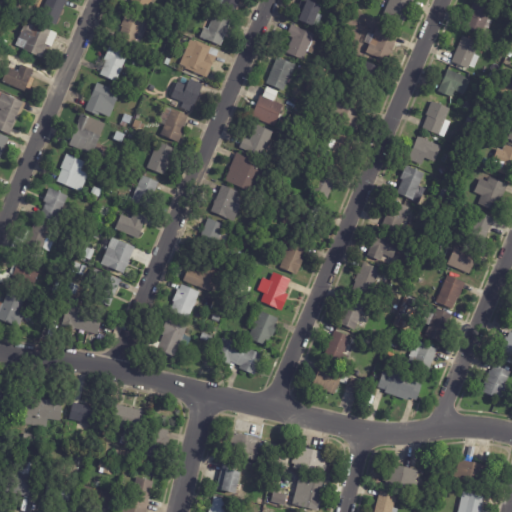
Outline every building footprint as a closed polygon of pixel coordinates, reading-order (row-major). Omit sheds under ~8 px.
[(73,3),(70,9),(64,6),(56,26),(39,19),(47,0),(67,0),(67,1),(73,3)] [(132,0),(152,0),(149,8),(132,0)] [(240,0),(235,13),(219,6),(221,4),(216,2),(216,0),(240,0)] [(314,27),(295,19),(302,0),(316,0),(324,3),(322,7),(323,8),(320,16),(323,17),(318,28),(315,27),(314,27)] [(414,2),(404,26),(384,17),(391,0),(412,0),(415,1),(414,2)] [(466,28),(471,17),(469,16),(475,2),(494,10),(490,20),(494,21),(487,37),(466,28)] [(118,39),(123,27),(122,27),(128,13),(150,23),(138,50),(117,40),(118,39)] [(232,21),(222,46),(201,38),(205,28),(209,30),(216,14),(232,21)] [(58,33),(52,47),(48,46),(42,59),(38,57),(24,50),(24,49),(16,46),(25,25),(29,27),(31,22),(58,33)] [(288,36),(293,26),(315,36),(313,41),(318,43),(313,55),(308,52),(304,61),(287,53),(294,38),(288,36)] [(399,37),(387,63),(366,53),(378,27),(399,36),(399,37)] [(453,62),(464,36),(481,44),(470,69),(453,62)] [(212,48),(206,62),(213,65),(208,79),(180,66),(192,39),(212,48)] [(129,55),(117,82),(102,75),(107,62),(105,61),(111,47),(129,55)] [(296,67),(293,73),(285,92),(267,85),(279,58),(297,65),(296,67)] [(385,68),(375,97),(356,90),(366,61),(385,68)] [(34,71),(25,92),(3,83),(9,68),(19,72),(22,65),(34,71)] [(461,94),(456,91),(453,98),(439,92),(448,70),(471,80),(465,95),(461,94)] [(205,85),(195,108),(192,107),(190,112),(180,108),(182,102),(172,98),(178,83),(188,87),(191,80),(205,85)] [(87,110),(98,84),(121,94),(110,118),(101,114),(99,117),(86,111),(87,110)] [(256,109),(262,96),(265,97),(268,88),(280,93),(276,102),(285,106),(276,127),(253,118),(256,109)] [(0,92),(26,104),(21,118),(18,117),(11,135),(0,130),(0,111),(1,112),(2,110),(0,109),(0,92)] [(364,121),(359,132),(334,122),(338,114),(332,112),(340,92),(363,102),(357,118),(364,121)] [(483,107),(477,105),(479,98),(485,100),(483,107)] [(424,128),(429,116),(427,116),(433,102),(451,110),(447,121),(452,123),(445,138),(424,128)] [(189,118),(184,129),(186,130),(180,143),(161,136),(172,109),(189,116),(189,118)] [(106,125),(93,156),(70,146),(79,125),(78,124),(82,115),(106,124),(106,125)] [(125,115),(133,118),(131,124),(128,124),(126,128),(121,126),(125,115)] [(469,117),(476,120),(471,132),(464,129),(469,117)] [(241,149),(245,139),(251,142),(257,126),(277,134),(266,159),(241,149)] [(354,138),(350,149),(347,148),(342,162),(325,156),(327,150),(321,148),(325,136),(332,138),(334,131),(354,138)] [(115,140),(117,132),(126,136),(123,143),(115,140)] [(9,140),(0,160),(0,134),(9,139),(9,140)] [(409,160),(419,137),(422,138),(426,140),(443,147),(436,163),(426,159),(423,166),(409,160)] [(176,150),(166,176),(148,169),(159,143),(176,150)] [(511,177),(491,169),(497,154),(502,156),(506,145),(511,147),(511,177)] [(235,160),(238,154),(256,162),(253,167),(267,173),(256,196),(226,182),(231,171),(230,171),(235,160)] [(89,175),(82,192),(58,182),(63,170),(62,169),(68,155),(85,163),(82,171),(89,175)] [(98,170),(100,164),(108,167),(106,173),(98,170)] [(341,174),(334,189),(333,188),(327,201),(309,194),(321,166),(341,174)] [(398,194),(404,180),(401,179),(407,166),(426,175),(420,188),(425,191),(423,197),(417,194),(414,201),(398,194)] [(161,183),(150,210),(132,203),(143,176),(161,183)] [(509,186),(504,199),(502,198),(496,212),(479,205),(483,196),(476,193),(481,179),(488,182),(490,178),(509,186)] [(236,192),(239,193),(236,199),(237,199),(235,203),(242,206),(235,222),(212,212),(215,204),(216,201),(217,201),(223,186),(236,192)] [(95,187),(102,190),(100,198),(92,195),(95,187)] [(41,217),(47,203),(44,202),(50,189),(69,197),(57,224),(41,217)] [(281,208),(273,205),(275,199),(283,202),(281,208)] [(318,207),(309,234),(283,224),(288,210),(296,213),(301,200),(318,207)] [(382,227),(387,215),(385,214),(391,201),(409,209),(399,234),(382,227)] [(495,220),(485,245),(463,236),(469,221),(474,223),(478,212),(495,220)] [(148,218),(140,240),(116,231),(121,216),(132,220),(135,213),(148,218)] [(444,215),(453,218),(449,229),(440,226),(444,215)] [(226,226),(219,244),(218,244),(214,254),(198,247),(209,219),(226,226)] [(24,245),(21,253),(11,249),(16,237),(24,241),(28,232),(32,233),(37,221),(52,228),(51,231),(59,235),(51,253),(43,250),(42,252),(24,245)] [(396,254),(394,260),(384,255),(381,262),(367,256),(377,234),(400,244),(396,254)] [(136,249),(124,275),(101,265),(113,238),(136,249)] [(307,247),(303,259),(305,260),(298,276),(281,269),(293,240),(308,246),(307,247)] [(96,244),(94,249),(87,247),(89,241),(96,244)] [(478,254),(468,275),(447,265),(455,249),(462,252),(464,247),(478,254)] [(35,286),(12,276),(18,260),(42,271),(35,286)] [(257,264),(253,272),(243,268),(247,260),(257,264)] [(380,273),(370,298),(353,291),(357,283),(356,282),(361,269),(362,269),(365,263),(382,271),(380,273)] [(212,295),(184,282),(190,269),(201,275),(206,264),(219,270),(217,273),(221,275),(212,295)] [(121,282),(113,301),(96,293),(99,288),(90,284),(96,270),(121,281),(121,282)] [(291,282),(286,294),(290,296),(283,312),(262,303),(265,294),(258,291),(263,279),(271,282),(274,274),(292,281),(291,282)] [(467,284),(460,300),(459,299),(454,311),(437,304),(449,276),(467,284)] [(67,282),(80,287),(73,303),(51,294),(53,289),(62,293),(67,282)] [(197,301),(189,321),(171,313),(175,303),(173,302),(179,290),(180,291),(183,286),(201,294),(197,301)] [(24,305),(21,313),(25,315),(19,329),(0,319),(0,303),(4,305),(9,293),(26,301),(24,305)] [(349,303),(351,297),(367,304),(364,313),(370,315),(365,328),(343,319),(349,303)] [(102,324),(98,336),(97,335),(96,339),(62,328),(70,303),(105,314),(102,324)] [(453,316),(442,343),(426,337),(430,326),(424,324),(429,311),(436,314),(437,309),(453,316)] [(279,321),(277,325),(279,326),(274,337),(272,336),(267,348),(249,340),(261,312),(279,320),(279,321)] [(189,325),(185,336),(192,339),(189,348),(181,345),(176,358),(158,351),(164,336),(162,336),(170,317),(189,325)] [(347,350),(345,355),(349,357),(345,366),(324,357),(336,332),(352,339),(347,350)] [(511,333),(511,364),(498,359),(507,338),(509,339),(511,333)] [(203,334),(213,338),(210,344),(200,339),(203,334)] [(257,373),(255,377),(240,370),(241,367),(232,363),(230,366),(215,359),(224,339),(264,357),(257,373)] [(370,347),(372,342),(379,345),(377,351),(370,347)] [(434,349),(439,351),(428,377),(408,368),(412,358),(410,357),(417,342),(434,349)] [(388,352),(396,355),(393,361),(386,358),(388,352)] [(349,383),(347,386),(342,383),(336,396),(313,386),(322,365),(351,378),(349,383)] [(506,371),(511,373),(501,401),(484,393),(487,385),(485,385),(491,371),(493,372),(495,366),(506,371)] [(415,401),(410,400),(409,402),(386,394),(387,391),(379,389),(384,373),(390,374),(392,369),(419,378),(417,383),(424,385),(421,395),(425,396),(423,402),(418,401),(418,402),(415,401)] [(358,393),(348,389),(353,379),(364,384),(360,394),(358,393)] [(27,398),(48,400),(48,399),(63,401),(61,420),(48,418),(47,427),(21,424),(25,398),(27,398)] [(80,404),(86,405),(87,404),(105,409),(101,423),(91,421),(90,424),(70,419),(74,402),(80,404)] [(118,404),(145,411),(142,421),(115,414),(117,404),(118,404)] [(166,431),(163,444),(162,444),(159,458),(144,455),(148,437),(151,437),(153,426),(167,429),(166,431)] [(259,438),(262,439),(257,460),(229,453),(230,450),(226,449),(228,441),(232,442),(234,432),(259,438)] [(25,433),(33,434),(32,443),(24,442),(25,433)] [(470,446),(477,448),(474,461),(468,460),(470,446)] [(302,447),(328,453),(326,463),(328,464),(327,471),(324,470),(323,475),(295,469),(296,464),(293,463),(295,456),(298,456),(300,447),(302,447)] [(126,456),(133,458),(131,464),(123,462),(124,458),(126,458),(126,456)] [(460,461),(460,459),(489,466),(487,476),(489,477),(488,484),(485,483),(484,488),(456,481),(456,478),(453,478),(455,470),(449,469),(452,459),(460,461)] [(107,461),(115,463),(114,470),(105,468),(107,461)] [(240,484),(237,494),(217,489),(224,462),(239,466),(238,470),(243,472),(240,484)] [(393,464),(420,471),(417,481),(420,482),(418,489),(416,489),(415,493),(386,486),(387,482),(384,481),(386,473),(389,474),(391,464),(393,464)] [(35,497),(5,491),(9,470),(39,476),(35,497)] [(73,487),(70,504),(45,499),(51,476),(59,478),(58,484),(73,487)] [(150,500),(146,511),(124,511),(127,498),(132,499),(137,477),(154,481),(150,500)] [(325,484),(318,510),(302,506),(309,478),(325,482),(325,484)] [(112,494),(109,508),(94,505),(95,503),(84,500),(87,487),(113,493),(112,494)] [(375,511),(381,491),(397,495),(394,508),(399,509),(398,511),(375,511)] [(486,497),(481,511),(459,511),(465,491),(486,497)] [(208,511),(211,505),(213,505),(215,496),(232,501),(229,511),(232,511),(208,511)] [(287,498),(293,499),(292,506),(285,505),(287,498)]
